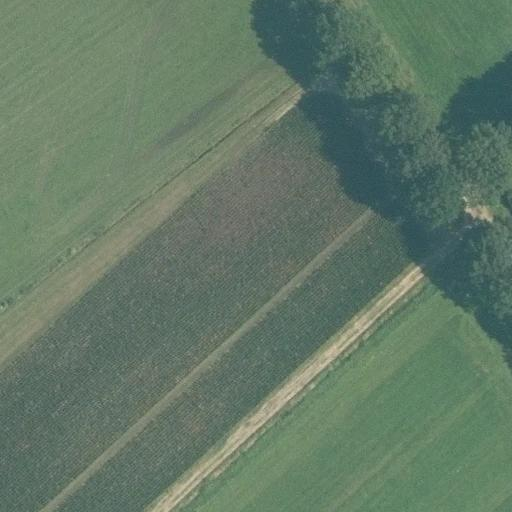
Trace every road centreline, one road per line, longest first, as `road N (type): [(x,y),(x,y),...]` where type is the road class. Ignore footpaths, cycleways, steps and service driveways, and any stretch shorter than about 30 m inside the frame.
road 1 (track): [(161,511),(491,208)]
road 2 (track): [(491,208),(345,0)]
